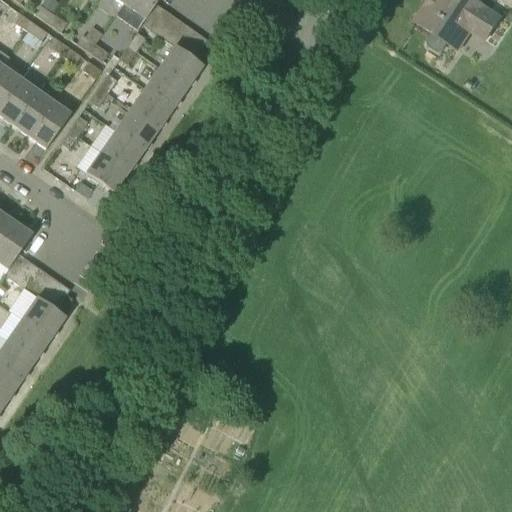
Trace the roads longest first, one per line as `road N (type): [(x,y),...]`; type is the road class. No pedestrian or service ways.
road 1 (residential): [(71,511),(155,327),(312,48)]
road 2 (residential): [(107,269),(0,184)]
